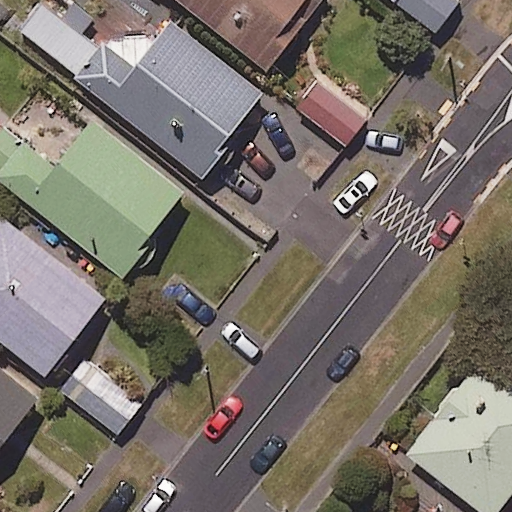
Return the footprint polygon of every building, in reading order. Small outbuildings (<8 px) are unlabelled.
[(319,0),(176,0),(275,77),(301,44),(291,36),(319,0)] [(392,0),(439,38),(468,1),(466,0),(392,0)] [(0,24),(10,12),(0,4),(0,24)] [(162,50),(154,43),(120,44),(110,56),(91,41),(106,23),(84,5),(70,22),(48,4),(23,36),(85,87),(206,184),(272,102),(180,27),(162,50)] [(370,121),(325,85),(303,112),(348,148),(370,121)] [(193,200),(100,128),(64,175),(9,132),(0,142),(0,179),(129,281),(193,200)] [(114,305),(0,217),(0,340),(55,383),(114,305)] [(511,484),(511,357),(490,340),(408,441),(492,509),(511,484)] [(146,409),(91,364),(65,395),(120,440),(146,409)] [(0,464),(46,405),(0,368),(0,464)]
